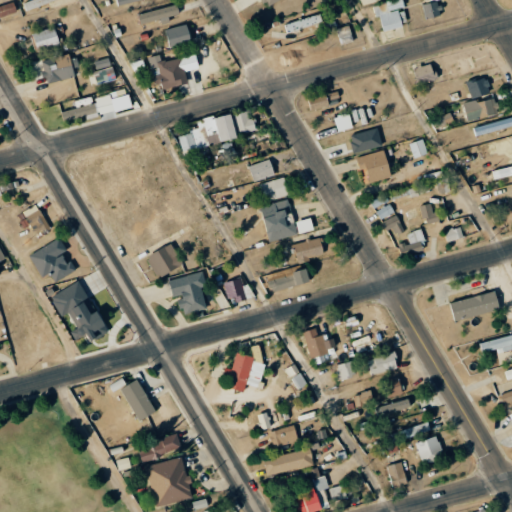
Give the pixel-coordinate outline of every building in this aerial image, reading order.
[(30,0),(23,3),(26,11),(57,0),(30,0)] [(382,30),(407,26),(404,9),(401,0),(398,0),(373,4),(375,17),(380,16),(382,30)] [(0,18),(17,12),(13,1),(0,6),(0,18)] [(439,16),(437,2),(422,3),(424,18),(439,16)] [(179,15),(176,4),(138,14),(141,26),(168,18),(168,17),(179,15)] [(322,23),(319,14),(284,25),(287,34),(322,23)] [(190,44),(188,25),(166,28),(168,47),(190,44)] [(32,33),(37,50),(59,44),(55,27),(32,33)] [(79,75),(72,51),(28,65),(32,76),(43,72),(47,85),(79,75)] [(187,84),(185,71),(199,68),(196,54),(162,61),(160,54),(149,57),(157,91),(187,84)] [(97,70),(111,66),(109,58),(94,61),(97,70)] [(145,69),(143,60),(131,63),(133,71),(145,69)] [(436,79),(431,64),(412,70),(417,85),(436,79)] [(97,85),(116,79),(112,67),(93,73),(97,85)] [(466,82),(471,99),(491,93),(485,76),(466,82)] [(110,94),(112,101),(125,95),(123,88),(110,94)] [(310,110),(329,106),(328,100),(339,98),(337,90),(307,97),(310,110)] [(95,98),(100,121),(115,118),(110,94),(95,98)] [(468,121),(498,113),(494,96),(463,104),(468,121)] [(97,114),(95,105),(61,111),(63,119),(97,114)] [(237,139),(236,134),(257,129),(254,118),(249,119),(246,110),(197,122),(199,130),(178,135),(182,153),(237,139)] [(337,132),(353,129),(349,113),(334,116),(337,132)] [(452,119),(450,113),(432,120),(434,126),(452,119)] [(382,147),(378,129),(349,135),(353,153),(382,147)] [(427,154),(422,139),(408,144),(414,159),(427,154)] [(357,157),(363,184),(390,178),(384,151),(357,157)] [(253,181),(274,175),(269,159),(248,166),(253,181)] [(511,166),(492,169),(494,178),(511,175),(511,166)] [(262,201),(288,195),(284,178),(259,183),(262,201)] [(450,191),(447,178),(436,181),(439,194),(450,191)] [(0,200),(19,195),(15,181),(0,185),(0,200)] [(409,190),(410,197),(426,193),(424,186),(409,190)] [(370,203),(392,237),(404,229),(394,214),(395,213),(388,202),(387,202),(382,195),(370,203)] [(259,206),(268,241),(313,230),(310,218),(293,222),(288,199),(259,206)] [(424,224),(438,221),(436,211),(432,212),(430,203),(420,206),(424,224)] [(34,234),(48,227),(36,204),(22,211),(34,234)] [(444,231),(447,243),(463,239),(460,227),(444,231)] [(424,241),(421,230),(406,233),(408,242),(398,245),(400,256),(423,251),(421,242),(424,241)] [(29,254),(40,278),(50,273),(54,282),(76,271),(71,261),(66,264),(61,253),(66,251),(60,238),(29,254)] [(297,263),(324,258),(321,238),(293,243),(297,263)] [(182,266),(171,244),(145,256),(156,278),(182,266)] [(269,279),(272,291),(309,283),(306,270),(269,279)] [(168,279),(172,299),(178,297),(182,314),(205,309),(201,288),(205,287),(202,272),(168,279)] [(242,286),(241,279),(223,282),(227,302),(252,297),(249,284),(242,286)] [(49,296),(59,317),(69,313),(76,329),(70,331),(74,340),(88,335),(90,341),(106,334),(82,281),(49,296)] [(499,310),(495,291),(450,301),(454,319),(499,310)] [(333,338),(321,341),(317,327),(303,331),(310,358),(328,353),(327,349),(336,347),(333,338)] [(511,349),(511,335),(511,334),(479,343),(482,352),(496,349),(497,353),(511,349)] [(398,369),(395,352),(367,357),(370,374),(398,369)] [(266,362),(236,354),(231,369),(225,367),(222,378),(229,380),(226,387),(243,392),(245,384),(259,388),(266,362)] [(337,381),(356,376),(352,360),(333,365),(337,381)] [(285,368),(295,390),(305,385),(295,364),(285,368)] [(388,397),(402,393),(397,377),(384,381),(388,397)] [(154,413),(139,379),(122,387),(137,420),(154,413)] [(503,407),(511,404),(511,390),(500,394),(503,407)] [(353,394),(354,406),(370,404),(369,392),(353,394)] [(375,408),(378,416),(410,406),(407,398),(375,408)] [(258,414),(261,430),(270,428),(267,412),(258,414)] [(388,435),(391,443),(431,429),(428,421),(388,435)] [(298,441),(294,425),(270,431),(273,447),(298,441)] [(181,450),(177,434),(137,444),(141,460),(181,450)] [(421,464),(443,458),(437,436),(416,441),(421,464)] [(263,459),(267,476),(314,464),(310,447),(263,459)] [(145,466),(155,506),(192,497),(188,483),(189,483),(182,456),(145,466)] [(130,468),(128,457),(116,459),(118,470),(130,468)] [(393,488),(408,482),(400,461),(385,466),(393,488)] [(296,511),(311,511),(329,507),(324,489),(328,488),(324,474),(319,476),(317,467),(309,470),(314,487),(304,490),(306,495),(293,499),(296,511)] [(329,488),(332,501),(346,497),(343,484),(329,488)] [(192,501),(194,509),(207,506),(206,498),(192,501)]
